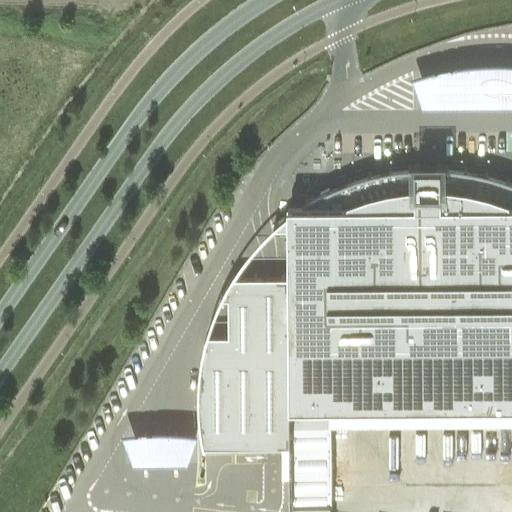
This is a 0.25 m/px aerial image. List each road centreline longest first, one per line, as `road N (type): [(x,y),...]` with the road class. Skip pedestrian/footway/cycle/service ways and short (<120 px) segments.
road 1 (secondary): [(0,376),(156,150),(231,67),(294,22),(343,0)]
road 2 (secondary): [(265,0),(191,53),(131,122),(0,312)]
